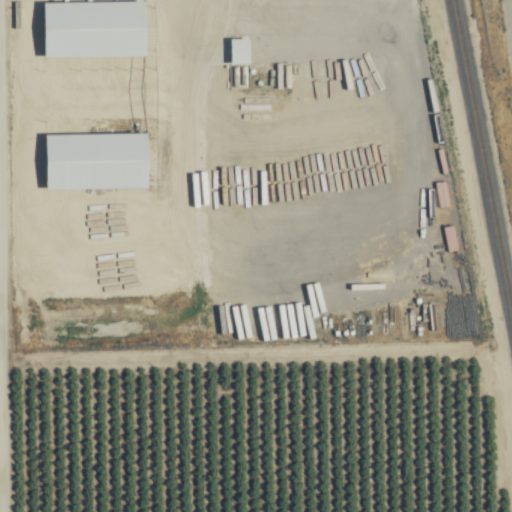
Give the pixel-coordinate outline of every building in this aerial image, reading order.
[(140,1),(39,2),(40,59),(141,58),(140,1)] [(279,148),(317,148),(317,129),(279,129),(279,148)] [(345,152),(377,152),(377,133),(345,133),(345,152)] [(41,191),(144,190),(143,134),(41,135),(41,191)] [(321,174),(321,157),(281,157),(281,174),(321,174)]
